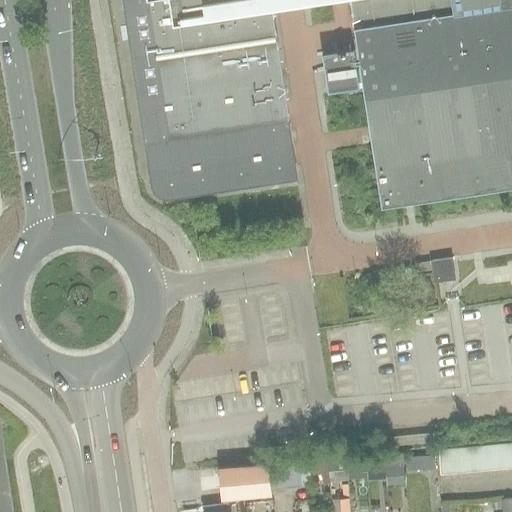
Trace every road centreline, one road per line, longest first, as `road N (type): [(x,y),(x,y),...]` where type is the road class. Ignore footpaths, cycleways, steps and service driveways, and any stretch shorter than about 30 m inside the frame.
road 1 (primary): [(6,0),(42,241)]
road 2 (primary): [(86,231),(50,0)]
road 3 (residential): [(161,511),(140,334)]
road 4 (primary): [(122,511),(101,367)]
road 5 (primary): [(140,334),(149,306),(138,263),(116,241),(86,231)]
road 6 (primary): [(0,374),(43,406),(85,471)]
